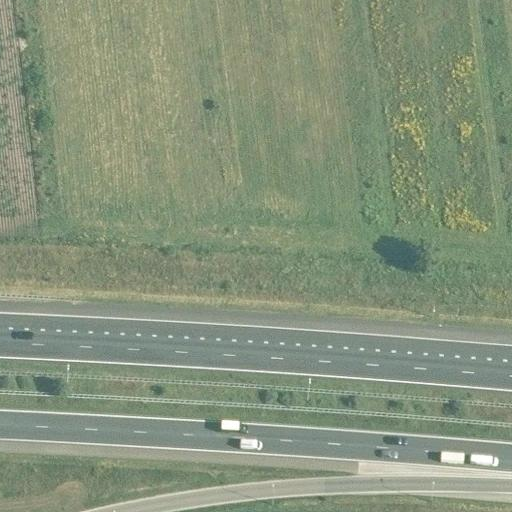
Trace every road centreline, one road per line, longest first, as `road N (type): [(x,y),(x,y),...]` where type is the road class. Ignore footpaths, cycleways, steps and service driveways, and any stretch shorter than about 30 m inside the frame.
road 1 (motorway): [(0,425),(511,460)]
road 2 (motorway): [(511,376),(0,343)]
